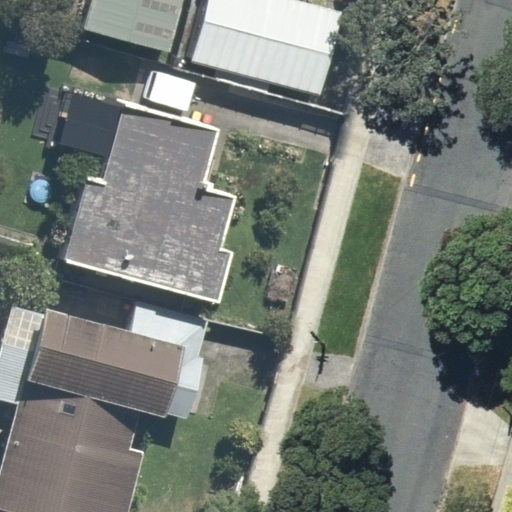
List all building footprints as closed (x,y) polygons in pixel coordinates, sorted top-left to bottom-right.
[(94,0),(85,32),(185,61),(203,0),(94,0)] [(355,13),(311,0),(203,0),(185,61),(329,103),(355,13)] [(104,154),(116,105),(0,76),(0,163),(8,131),(104,154)] [(227,132),(116,105),(104,154),(76,269),(223,305),(250,194),(214,185),(227,132)] [(188,431),(217,320),(143,301),(133,340),(8,307),(0,339),(0,411),(20,417),(0,493),(0,511),(132,511),(156,422),(188,431)]
